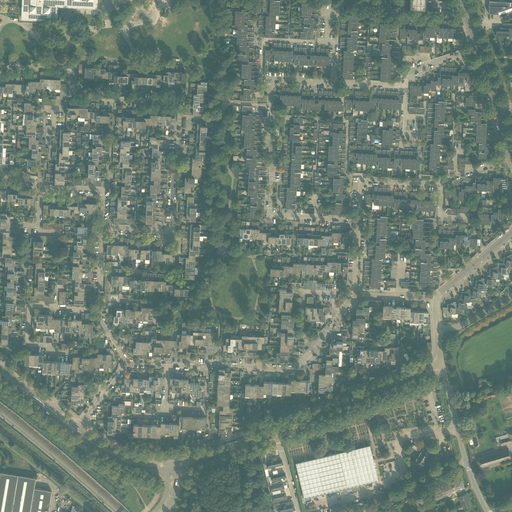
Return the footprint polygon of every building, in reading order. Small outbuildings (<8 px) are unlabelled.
[(22,0),(22,5),(21,19),(55,21),(56,11),(56,7),(95,9),(95,0),(22,0)] [(489,14),(499,14),(498,12),(498,2),(489,1),(489,14)] [(498,12),(499,14),(511,14),(511,2),(498,2),(498,12)] [(496,31),(496,36),(497,36),(497,38),(499,38),(498,41),(500,42),(500,45),(501,45),(501,48),(505,48),(505,36),(505,35),(509,35),(511,35),(511,28),(509,29),(504,29),(500,28),(500,31),(496,31)] [(180,72),(179,75),(182,75),(181,82),(186,82),(187,72),(189,72),(190,66),(181,65),(181,69),(182,69),(182,72),(180,72)] [(117,69),(117,72),(117,76),(119,76),(119,82),(123,82),(123,76),(125,76),(125,73),(123,73),(124,70),(117,69)] [(342,78),(342,79),(345,79),(352,79),(352,74),(349,74),(349,72),(343,71),(342,78)] [(396,99),(394,99),(394,102),(396,102),(396,109),(401,109),(401,103),(403,103),(403,95),(399,95),(399,92),(396,92),(395,96),(397,96),(396,99)] [(314,100),(314,103),(316,103),(316,109),(316,110),(320,110),(320,109),(320,106),(322,106),(323,100),(321,100),(321,97),(319,97),(318,99),(318,100),(314,100)] [(88,108),(88,111),(90,112),(89,118),(91,118),(91,122),(96,122),(96,115),(94,115),(95,109),(88,108)] [(126,110),(125,117),(126,117),(126,120),(128,120),(127,127),(127,131),(131,131),(132,127),(132,120),(134,120),(134,117),(135,111),(126,110)] [(141,121),(141,127),(145,128),(146,124),(147,125),(148,118),(150,118),(150,117),(148,117),(146,117),(146,115),(147,115),(147,111),(144,111),(143,117),(143,118),(143,121),(141,121)] [(194,128),(197,129),(200,129),(200,131),(207,131),(207,123),(200,123),(200,124),(197,124),(197,126),(194,126),(194,128)] [(195,142),(195,146),(196,146),(200,146),(200,144),(206,144),(206,140),(199,140),(199,138),(196,137),(196,140),(193,140),(193,138),(190,138),(189,142),(195,142)] [(29,141),(29,149),(32,149),(38,149),(38,151),(42,151),(48,152),(49,148),(44,148),(44,147),(45,147),(46,146),(46,145),(39,144),(35,144),(36,142),(29,141)] [(115,165),(115,168),(122,168),(126,169),(125,171),(132,171),(132,166),(129,166),(129,164),(122,164),(122,162),(119,161),(119,164),(119,165),(115,165)] [(88,168),(88,173),(94,173),(94,176),(97,176),(97,175),(98,171),(102,171),(102,174),(104,175),(105,171),(104,171),(104,169),(105,169),(105,167),(98,166),(98,167),(95,167),(95,169),(88,168)] [(10,190),(10,193),(13,194),(12,200),(12,203),(13,205),(14,203),(19,204),(19,197),(17,197),(17,194),(17,191),(10,190)] [(17,194),(17,197),(19,197),(19,204),(23,204),(24,197),(26,197),(26,194),(26,193),(26,192),(26,191),(22,191),(20,191),(19,194),(17,194)] [(413,206),(415,207),(415,200),(413,200),(413,197),(414,197),(414,193),(411,193),(411,200),(406,200),(406,203),(408,203),(408,209),(413,210),(413,206)] [(55,215),(59,215),(59,208),(61,208),(62,205),(59,205),(60,202),(61,202),(61,198),(57,198),(57,199),(53,199),(52,208),(55,208),(55,215)] [(146,200),(146,205),(153,205),(153,207),(156,207),(156,208),(163,208),(163,204),(163,200),(159,200),(159,201),(156,201),(156,199),(153,199),(153,201),(146,200)] [(302,234),(302,238),(304,238),(304,244),(308,244),(308,238),(310,238),(311,235),(311,228),(307,227),(303,227),(303,231),(304,231),(304,234),(302,234)] [(266,233),(266,236),(268,236),(268,243),(273,243),(273,236),(275,236),(275,230),(275,228),(271,228),(270,229),(268,229),(268,233),(266,233)] [(36,246),(43,247),(43,242),(41,242),(38,242),(35,241),(35,238),(30,238),(30,246),(33,246),(33,248),(36,249),(36,246)] [(128,246),(128,249),(129,249),(129,256),(131,256),(131,259),(136,259),(136,252),(134,252),(134,249),(134,242),(131,242),(131,246),(128,246)] [(186,250),(186,251),(192,251),(192,249),(199,249),(199,245),(192,245),(192,243),(189,242),(183,242),(182,246),(182,250),(186,250)] [(503,257),(503,263),(506,264),(506,274),(508,274),(509,274),(509,269),(508,268),(507,267),(507,266),(508,266),(511,267),(511,258),(511,257),(511,255),(511,254),(510,255),(509,256),(507,256),(507,257),(503,257)] [(73,257),(73,261),(79,261),(79,264),(85,264),(86,259),(90,260),(90,256),(86,256),(86,257),(83,257),(83,255),(79,255),(79,257),(73,257)] [(307,264),(306,267),(307,267),(309,267),(308,274),(313,274),(314,268),(315,268),(316,264),(316,258),(311,258),(311,257),(308,257),(308,261),(309,261),(309,264),(307,264)] [(498,269),(497,278),(500,279),(502,279),(502,278),(503,278),(504,277),(508,277),(508,274),(506,274),(506,264),(503,263),(501,263),(501,269),(498,269)] [(489,275),(492,275),(492,286),(495,286),(495,282),(499,282),(500,281),(500,279),(497,278),(498,269),(498,267),(497,267),(496,266),(495,268),(493,268),(492,269),(489,269),(489,275)] [(484,280),(483,290),(487,291),(487,289),(489,290),(489,288),(488,287),(488,285),(488,286),(492,286),(492,275),(489,275),(487,275),(487,281),(484,280)] [(28,279),(28,282),(31,282),(31,287),(37,287),(37,285),(44,285),(44,281),(38,280),(38,278),(35,278),(35,280),(32,280),(32,279),(28,279)] [(174,295),(179,295),(179,288),(181,288),(181,285),(182,284),(177,284),(177,278),(174,278),(174,281),(174,285),(172,285),(172,288),(174,288),(174,295)] [(475,281),(475,287),(478,287),(477,298),(480,298),(481,292),(480,291),(479,291),(479,290),(483,290),(484,280),(484,278),(482,278),(481,280),(479,280),(478,281),(475,281)] [(472,293),(470,292),(469,302),(472,302),(473,302),(473,301),(475,301),(475,299),(474,298),(474,297),(477,298),(478,287),(475,287),(473,287),(472,293)] [(280,289),(279,294),(286,294),(286,296),(292,297),(293,289),(286,288),(286,289),(280,289)] [(461,292),(461,299),(464,299),(463,309),(467,310),(467,305),(472,306),(472,302),(469,302),(470,292),(470,290),(467,290),(467,291),(464,291),(464,293),(461,292)] [(456,304),(455,314),(458,314),(459,314),(459,313),(461,313),(461,311),(460,310),(459,310),(460,309),(463,309),(464,299),(461,299),(459,298),(458,304),(456,304)] [(447,308),(443,307),(443,313),(447,313),(446,317),(452,317),(457,317),(458,314),(455,314),(456,304),(456,302),(453,302),(453,303),(450,303),(450,304),(447,304),(447,308)] [(113,322),(118,322),(119,316),(121,316),(121,309),(116,309),(110,309),(110,315),(114,315),(113,322)] [(2,320),(2,325),(8,325),(8,327),(11,327),(14,327),(15,323),(18,323),(19,320),(15,319),(15,321),(11,320),(12,318),(8,318),(8,320),(2,320)] [(0,328),(0,333),(1,334),(8,334),(7,336),(11,336),(18,337),(18,336),(18,332),(11,332),(8,331),(8,329),(1,329),(0,328)] [(287,331),(287,328),(281,328),(280,337),(287,337),(287,335),(293,335),(294,331),(287,331)] [(358,333),(352,333),(351,338),(358,338),(358,340),(364,340),(365,332),(358,331),(358,333)] [(208,339),(208,345),(213,345),(213,342),(214,343),(216,343),(216,339),(218,339),(218,334),(218,333),(216,332),(211,332),(211,339),(208,339)] [(264,336),(260,336),(259,343),(257,343),(257,349),(262,349),(262,346),(265,346),(265,343),(267,343),(268,337),(264,336)] [(0,337),(0,345),(7,345),(11,346),(11,343),(14,343),(14,344),(17,344),(18,341),(11,341),(7,340),(7,338),(1,338),(0,337)] [(126,347),(126,352),(133,353),(133,354),(137,354),(138,348),(140,348),(140,341),(140,339),(136,338),(136,341),(135,344),(129,344),(129,347),(126,347)] [(222,341),(222,344),(223,344),(223,348),(223,350),(223,351),(227,351),(228,344),(230,344),(230,338),(226,338),(225,341),(222,340),(222,341)] [(330,343),(330,347),(335,348),(336,346),(342,346),(343,343),(346,343),(346,341),(343,339),(341,339),(341,338),(336,338),(336,341),(336,343),(330,343)] [(174,340),(170,340),(169,346),(167,346),(167,353),(171,353),(171,354),(175,354),(175,351),(172,351),(172,346),(174,347),(174,340)] [(354,363),(354,365),(361,365),(361,363),(361,362),(362,355),(364,356),(364,349),(364,347),(357,346),(356,355),(355,355),(354,363)] [(398,348),(394,348),(393,354),(391,354),(391,360),(395,361),(396,358),(399,358),(399,354),(398,354),(398,348)] [(104,361),(103,368),(108,368),(113,368),(113,362),(111,362),(111,361),(111,355),(106,355),(106,361),(104,361)] [(335,378),(335,371),(332,370),(332,373),(325,372),(325,374),(319,374),(318,379),(324,379),(325,377),(335,378)] [(309,390),(309,381),(305,380),(304,391),(308,392),(308,395),(313,395),(311,390),(309,390)] [(324,388),(318,388),(317,392),(324,393),(324,394),(328,394),(328,391),(331,391),(333,391),(333,387),(331,386),(324,386),(324,388)] [(495,390),(479,394),(481,399),(497,395),(495,390)] [(77,400),(71,400),(71,404),(77,405),(77,406),(84,406),(84,398),(77,398),(77,400)] [(201,429),(201,430),(204,430),(204,434),(210,434),(209,427),(206,427),(206,418),(202,418),(201,429)] [(128,437),(137,437),(138,425),(133,424),(133,434),(130,434),(128,437)] [(218,433),(221,433),(221,438),(232,434),(231,431),(231,426),(225,426),(225,428),(218,428),(218,433)] [(507,434),(495,438),(498,447),(501,445),(511,442),(511,430),(507,432),(507,434)] [(295,463),(304,498),(343,489),(358,485),(378,481),(370,445),(295,463)] [(414,463),(421,467),(431,450),(424,446),(414,463)] [(508,449),(480,457),(476,459),(479,469),(511,459),(508,449)] [(283,464),(282,458),(278,460),(277,457),(270,458),(271,461),(266,463),(268,468),(283,464)] [(0,511),(29,511),(31,507),(32,497),(34,488),(36,478),(0,472),(0,511)] [(284,472),(270,476),(271,481),(285,477),(284,472)] [(460,479),(429,491),(431,495),(433,500),(449,493),(449,495),(452,494),(451,492),(459,489),(463,488),(460,479)] [(285,488),(283,482),(268,485),(270,491),(285,488)] [(358,485),(343,489),(344,493),(359,490),(358,485)] [(34,488),(32,497),(50,500),(51,491),(40,489),(40,488),(38,488),(38,489),(34,488)] [(285,492),(270,496),(272,502),(286,498),(285,492)] [(461,504),(456,506),(458,511),(463,509),(466,508),(471,506),(466,494),(461,495),(458,497),(461,504)] [(32,497),(31,507),(48,510),(50,500),(32,497)] [(281,506),(277,507),(278,511),(294,508),(293,504),(287,505),(286,502),(281,503),(281,506)]
